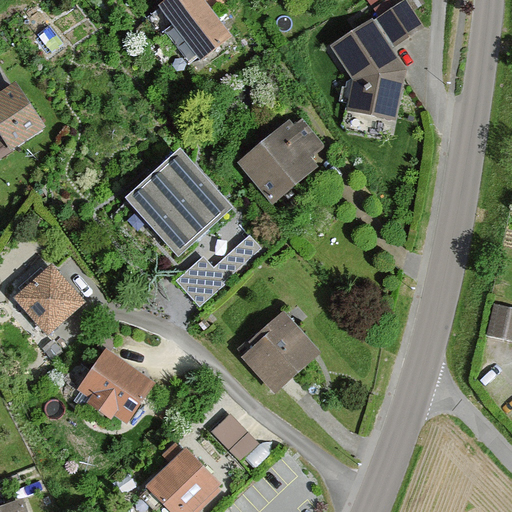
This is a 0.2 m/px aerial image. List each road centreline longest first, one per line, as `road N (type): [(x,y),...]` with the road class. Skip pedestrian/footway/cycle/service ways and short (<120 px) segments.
road 1 (primary): [(372,511),(423,365),(471,135)]
road 2 (residential): [(439,0),(437,102),(471,135)]
road 3 (primary): [(471,135),(487,0)]
